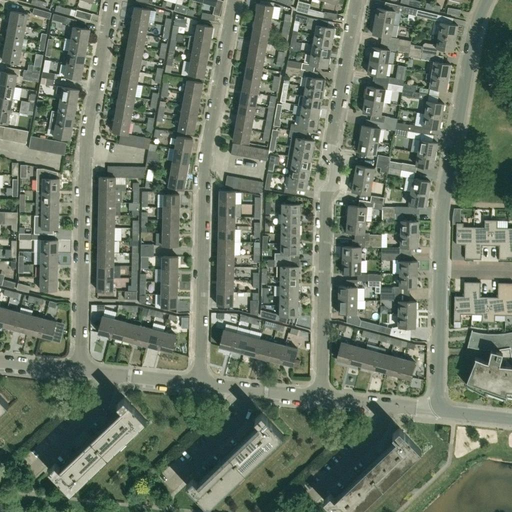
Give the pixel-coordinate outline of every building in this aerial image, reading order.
[(171,3),(164,1),(162,7),(169,9),(171,3)] [(258,3),(256,16),(271,19),(273,6),(258,3)] [(135,6),(133,19),(149,22),(151,9),(135,6)] [(403,13),(416,16),(417,10),(405,7),(403,13)] [(50,19),(51,13),(34,8),(32,14),(50,19)] [(374,21),(392,24),(395,11),(377,8),(376,11),(374,10),(372,20),(374,21)] [(447,14),(460,16),(461,10),(448,8),(447,14)] [(437,15),(419,10),(417,10),(416,16),(435,21),(437,15)] [(11,11),(9,23),(26,26),(28,14),(11,11)] [(202,18),(215,20),(216,15),(203,12),(202,18)] [(324,18),(336,20),(337,14),(325,12),(324,18)] [(64,23),(65,17),(54,13),(52,19),(64,23)] [(315,30),(314,35),(333,38),(334,28),(317,25),(318,20),(308,18),(296,15),(295,20),(307,23),(309,24),(308,28),(315,30)] [(253,28),(269,31),(271,19),(256,16),(253,28)] [(149,22),(133,19),(131,32),(146,34),(149,22)] [(390,38),(392,24),(374,21),(372,34),(390,38)] [(9,23),(7,35),(23,38),(26,26),(9,23)] [(198,23),(196,36),(212,39),(214,26),(198,23)] [(438,36),(456,39),(458,26),(441,23),(438,36)] [(73,26),(71,39),(88,42),(90,29),(75,27),(73,26)] [(251,41),(266,44),(269,31),(253,28),(251,41)] [(129,44),(144,47),(146,34),(131,32),(129,44)] [(7,35),(5,48),(21,51),(23,38),(7,35)] [(312,45),(331,48),(333,38),(314,35),(312,45)] [(188,48),(193,49),(193,48),(209,51),(212,39),(196,36),(196,37),(190,36),(188,48)] [(411,45),(410,47),(409,51),(422,53),(439,56),(440,49),(453,52),(456,39),(438,36),(437,45),(426,43),(424,44),(423,45),(423,47),(411,45)] [(71,39),(69,51),(86,54),(88,42),(71,39)] [(249,53),(264,56),(266,44),(251,41),(249,53)] [(126,56),(142,59),(144,47),(129,44),(126,56)] [(312,45),(311,54),(329,58),(331,48),(312,45)] [(409,53),(409,51),(410,47),(398,45),(396,51),(409,53)] [(372,47),(369,60),(388,63),(390,50),(372,47)] [(5,48),(2,60),(19,63),(21,51),(5,48)] [(193,48),(193,49),(191,61),(207,64),(209,51),(193,48)] [(69,51),(67,63),(83,66),(86,54),(69,51)] [(409,51),(409,53),(408,57),(421,59),(422,53),(409,51)] [(246,66),(262,68),(264,56),(249,53),(246,66)] [(329,58),(311,54),(309,64),(328,67),(329,58)] [(124,69),(140,72),(142,59),(126,56),(124,69)] [(385,77),(388,63),(369,60),(367,73),(385,77)] [(205,76),(207,64),(191,61),(189,74),(205,76)] [(288,61),(287,67),(305,70),(301,69),(302,63),(288,61)] [(427,74),(449,78),(451,65),(433,62),(431,74),(427,74)] [(65,75),(65,76),(81,79),(83,66),(67,63),(67,64),(65,75)] [(28,64),(27,70),(40,73),(41,66),(28,64)] [(244,78),(260,81),(262,68),(246,66),(244,78)] [(304,77),(305,70),(287,67),(285,74),(304,77)] [(124,69),(122,81),(138,84),(140,72),(124,69)] [(25,70),(23,77),(24,79),(38,81),(40,73),(27,70),(25,70)] [(43,71),(41,77),(54,79),(55,73),(43,71)] [(1,73),(0,79),(0,84),(15,88),(17,75),(1,73)] [(426,79),(430,80),(429,88),(446,91),(449,78),(427,74),(426,79)] [(161,83),(162,76),(156,75),(155,78),(153,77),(153,82),(161,83)] [(41,77),(40,83),(53,86),(54,79),(41,77)] [(305,87),(323,90),(325,80),(307,77),(305,87)] [(242,90),(258,93),(260,81),(244,78),(242,90)] [(403,86),(403,84),(404,80),(392,78),(391,84),(403,86)] [(188,79),(186,92),(202,95),(204,82),(188,79)] [(120,94),(135,97),(138,84),(122,81),(120,94)] [(0,97),(13,100),(15,88),(0,84),(0,97)] [(367,86),(364,99),(382,102),(385,90),(367,86)] [(305,87),(303,96),(322,100),(323,90),(305,87)] [(62,96),(61,100),(77,103),(79,91),(59,88),(58,95),(62,96)] [(403,89),(402,92),(401,96),(414,98),(415,92),(403,89)] [(240,103),(255,106),(258,93),(242,90),(240,103)] [(199,107),(202,95),(186,92),(183,105),(199,107)] [(117,106),(133,109),(135,97),(120,94),(117,106)] [(271,96),(268,108),(274,109),(277,97),(271,96)] [(300,96),(298,105),(320,109),(322,100),(303,96),(300,96)] [(0,97),(0,109),(11,112),(13,100),(0,97)] [(380,115),(382,102),(364,99),(362,112),(380,115)] [(61,100),(59,112),(75,115),(77,103),(61,100)] [(427,101),(425,113),(442,117),(444,104),(427,101)] [(237,115),(253,118),(255,106),(240,103),(237,115)] [(183,105),(181,117),(197,120),(199,107),(183,105)] [(301,106),(300,116),(318,119),(320,109),(298,105),(298,106),(301,106)] [(115,119),(131,121),(133,109),(117,106),(115,119)] [(272,122),(274,109),(268,108),(266,121),(272,122)] [(0,122),(9,124),(11,112),(0,109),(0,122)] [(51,122),(51,123),(73,127),(75,115),(59,112),(57,124),(51,122)] [(440,130),(442,117),(425,113),(422,127),(440,130)] [(237,115),(235,126),(235,128),(251,130),(253,118),(237,115)] [(292,124),(290,130),(307,133),(308,127),(317,129),(318,119),(300,116),(298,125),(292,124)] [(195,133),(197,120),(181,117),(179,130),(195,133)] [(127,134),(129,134),(131,121),(115,119),(113,131),(121,133),(119,144),(125,145),(127,134)] [(73,127),(51,123),(50,129),(56,130),(55,136),(71,139),(73,127)] [(382,128),(395,131),(395,129),(396,125),(384,123),(382,128)] [(362,125),(359,138),(378,141),(380,128),(362,125)] [(251,130),(235,128),(233,140),(249,143),(251,130)] [(10,129),(8,140),(14,141),(16,130),(10,129)] [(280,131),(273,129),(270,143),(276,144),(277,137),(278,137),(280,131)] [(407,137),(408,131),(395,129),(395,131),(394,135),(407,137)] [(294,148),(313,151),(315,141),(306,140),(307,133),(290,130),(289,137),(288,146),(290,147),(294,148)] [(22,131),(20,142),(26,144),(28,132),(22,131)] [(178,136),(175,149),(191,151),(194,139),(178,136)] [(378,141),(359,138),(357,152),(375,155),(378,141)] [(419,140),(417,153),(435,156),(437,143),(419,140)] [(53,153),(59,154),(61,142),(55,141),(53,153)] [(61,142),(59,154),(65,155),(67,143),(61,142)] [(237,156),(239,145),(233,144),(231,154),(237,156)] [(290,147),(289,157),(311,161),(313,151),(294,148),(290,147)] [(173,161),(189,164),(191,151),(175,149),(173,161)] [(269,150),(263,149),(261,160),(267,161),(269,150)] [(148,150),(147,156),(160,159),(161,152),(148,150)] [(435,156),(417,153),(415,166),(433,169),(435,156)] [(293,158),(291,167),(309,170),(311,161),(289,157),(293,158)] [(173,161),(171,173),(187,176),(189,164),(173,161)] [(387,173),(388,167),(389,163),(377,161),(376,167),(381,168),(380,172),(387,173)] [(356,165),(354,178),(372,181),(374,169),(356,165)] [(291,167),(289,177),(308,180),(309,170),(291,167)] [(388,167),(387,173),(400,175),(401,170),(388,167)] [(37,169),(36,191),(59,191),(59,178),(57,178),(57,172),(44,169),(37,169)] [(171,173),(171,174),(169,186),(184,189),(187,176),(171,173)] [(233,177),(227,175),(225,187),(231,188),(233,177)] [(100,177),(100,190),(116,190),(116,189),(126,190),(126,184),(116,183),(117,177),(114,177),(108,177),(100,177)] [(239,178),(233,177),(231,188),(237,189),(239,178)] [(308,180),(289,177),(287,187),(285,186),(284,193),(296,195),(297,189),(306,190),(308,180)] [(237,189),(243,190),(245,179),(239,178),(237,189)] [(372,181),(354,178),(352,191),(370,195),(372,181)] [(251,180),(245,179),(243,190),(249,191),(251,180)] [(413,179),(411,191),(428,194),(430,182),(413,179)] [(249,191),(255,192),(257,181),(251,180),(249,191)] [(263,182),(257,181),(255,192),(261,193),(263,182)] [(116,203),(116,202),(116,190),(100,190),(100,203),(116,203)] [(36,191),(42,191),(42,203),(59,203),(59,191),(36,191)] [(219,204),(235,204),(235,192),(220,191),(219,204)] [(428,194),(411,191),(408,205),(426,208),(428,194)] [(20,194),(20,203),(25,203),(25,202),(31,202),(32,194),(20,194)] [(165,195),(165,207),(180,208),(180,195),(165,195)] [(349,205),(347,218),(371,221),(371,220),(372,208),(382,210),(382,207),(383,204),(370,201),(370,202),(362,200),(361,206),(358,206),(352,206),(349,205)] [(36,215),(59,216),(59,203),(42,203),(42,215),(36,215)] [(116,216),(116,203),(100,203),(99,215),(116,216)] [(234,217),(235,204),(219,204),(219,217),(234,217)] [(281,204),(281,214),(299,215),(300,205),(281,204)] [(180,220),(180,208),(165,207),(164,220),(180,220)] [(281,224),(299,225),(299,215),(281,214),(281,224)] [(36,215),(35,234),(53,234),(53,228),(58,229),(59,216),(36,215)] [(115,228),(115,227),(116,216),(99,215),(99,228),(115,228)] [(219,217),(219,229),(234,230),(234,217),(219,217)] [(4,224),(12,224),(11,230),(17,230),(17,218),(4,218),(4,224)] [(347,218),(346,231),(350,232),(354,232),(364,233),(365,220),(371,221),(347,218)] [(164,220),(164,233),(179,233),(180,220),(164,220)] [(474,227),(473,259),(481,259),(481,245),(490,245),(491,220),(485,220),(484,227),(474,227)] [(491,220),(490,245),(499,245),(499,260),(508,260),(508,258),(508,228),(497,227),(497,220),(491,220)] [(400,221),(400,234),(418,234),(418,221),(414,221),(400,221)] [(456,224),(456,244),(465,244),(465,259),(473,259),(474,227),(463,226),(463,223),(460,223),(456,223),(456,224)] [(299,234),(299,225),(281,224),(280,234),(299,234)] [(115,241),(115,228),(99,228),(99,240),(115,241)] [(219,229),(218,242),(234,242),(234,230),(219,229)] [(179,233),(164,233),(164,245),(179,246),(179,233)] [(32,234),(32,239),(34,240),(41,240),(41,252),(58,252),(58,240),(55,240),(53,240),(53,234),(35,234),(32,234)] [(280,234),(280,243),(299,244),(299,234),(280,234)] [(394,248),(394,254),(412,254),(412,247),(414,247),(418,247),(418,234),(400,234),(400,247),(400,248),(394,248)] [(99,253),(115,253),(115,241),(99,240),(99,253)] [(138,254),(138,246),(138,241),(130,240),(130,245),(132,246),(132,254),(138,254)] [(233,255),(234,242),(218,242),(218,254),(233,255)] [(299,254),(299,244),(280,243),(280,253),(275,253),(275,260),(290,260),(291,254),(299,254)] [(343,246),(342,260),(365,260),(365,253),(361,253),(361,247),(352,247),(347,246),(343,246)] [(41,252),(41,264),(58,265),(58,252),(41,252)] [(115,266),(115,253),(99,253),(98,266),(115,266)] [(218,254),(218,267),(233,267),(233,255),(218,254)] [(394,254),(394,260),(400,260),(400,261),(399,274),(417,274),(417,261),(413,261),(411,261),(412,254),(394,254)] [(163,270),(179,270),(179,257),(163,257),(163,270)] [(277,276),(280,276),(299,276),(299,266),(290,266),(290,260),(275,260),(274,267),(277,267),(277,276)] [(342,260),(342,273),(346,273),(357,273),(361,273),(361,272),(361,261),(365,261),(365,260),(342,260)] [(41,264),(41,277),(57,277),(58,265),(41,264)] [(98,278),(114,279),(115,266),(98,266),(98,278)] [(233,280),(233,267),(218,267),(217,280),(233,280)] [(178,282),(179,270),(163,270),(163,282),(178,282)] [(393,288),(393,294),(409,294),(409,287),(413,287),(417,287),(417,274),(399,274),(399,287),(393,287),(393,288)] [(280,276),(280,286),(298,286),(299,276),(280,276)] [(41,277),(40,289),(57,290),(57,277),(41,277)] [(114,291),(114,279),(98,278),(98,291),(114,291)] [(14,288),(16,282),(3,279),(1,285),(14,288)] [(217,280),(217,292),(232,293),(233,280),(217,280)] [(178,295),(178,282),(163,282),(163,295),(178,295)] [(454,296),(454,321),(461,321),(461,314),(471,314),(472,282),(464,282),(464,296),(454,296)] [(472,282),(471,314),(482,314),(482,322),(488,322),(489,297),(480,296),(481,282),(472,282)] [(29,292),(30,286),(18,283),(17,289),(29,292)] [(489,297),(488,322),(495,322),(495,315),(505,315),(506,283),(498,283),(498,297),(489,297)] [(280,286),(280,296),(298,296),(298,286),(280,286)] [(339,287),(338,300),(357,300),(357,287),(346,287),(343,287),(339,287)] [(3,295),(11,297),(13,291),(4,288),(3,295)] [(19,293),(13,291),(11,297),(18,299),(19,293)] [(137,292),(131,291),(125,291),(125,299),(136,300),(137,292)] [(217,292),(217,300),(217,305),(232,305),(232,293),(217,292)] [(393,300),(393,301),(399,301),(398,314),(416,314),(416,301),(412,301),(409,301),(409,294),(393,294),(393,300)] [(36,303),(37,297),(28,295),(27,301),(36,303)] [(178,308),(178,295),(163,295),(162,307),(178,308)] [(280,296),(280,305),(298,306),(298,296),(280,296)] [(44,298),(37,297),(36,303),(42,305),(44,298)] [(338,300),(338,313),(342,313),(357,313),(357,300),(338,300)] [(280,305),(279,316),(298,316),(298,306),(280,305)] [(8,309),(0,307),(0,324),(4,326),(8,309)] [(148,308),(147,314),(156,316),(157,310),(148,308)] [(10,329),(16,330),(20,312),(8,309),(4,326),(10,327),(10,329)] [(275,321),(277,315),(265,311),(263,317),(275,321)] [(32,315),(20,312),(16,330),(19,331),(20,330),(28,332),(32,315)] [(398,314),(398,327),(412,327),(416,327),(416,314),(398,314)] [(45,319),(32,315),(28,332),(35,334),(34,335),(40,337),(45,319)] [(111,337),(116,318),(104,315),(99,333),(107,335),(107,336),(111,337)] [(253,317),(246,315),(244,321),(252,323),(253,317)] [(128,322),(116,318),(111,337),(116,339),(116,337),(124,339),(128,322)] [(56,322),(45,319),(40,337),(44,337),(44,336),(52,338),(51,340),(60,342),(64,328),(55,326),(56,322)] [(361,320),(359,326),(371,329),(378,331),(379,325),(361,320)] [(131,343),(135,344),(140,325),(128,322),(124,339),(131,341),(131,343)] [(153,328),(140,325),(135,344),(140,345),(140,344),(148,346),(153,328)] [(379,325),(378,331),(383,333),(390,334),(392,328),(379,325)] [(165,332),(153,328),(148,346),(155,348),(155,349),(160,350),(165,332)] [(219,346),(227,348),(227,349),(231,351),(236,333),(224,329),(219,346)] [(511,366),(511,357),(509,349),(511,348),(511,332),(505,334),(497,334),(489,334),(480,333),(472,332),(473,330),(472,330),(467,349),(468,349),(468,347),(476,349),(484,350),(491,350),(488,362),(484,361),(475,357),(475,358),(477,359),(466,385),(485,395),(487,392),(505,399),(507,395),(511,396),(511,366)] [(177,335),(165,332),(160,350),(164,352),(165,350),(172,352),(177,335)] [(236,333),(231,351),(236,352),(236,350),(244,352),(248,336),(236,333)] [(380,341),(393,345),(395,339),(381,335),(380,341)] [(244,352),(252,354),(251,356),(256,357),(260,339),(248,336),(244,352)] [(260,339),(256,357),(260,358),(261,357),(268,359),(273,342),(260,339)] [(280,363),(285,345),(273,342),(268,359),(276,361),(276,362),(280,363)] [(344,363),(349,364),(354,345),(341,342),(337,359),(345,361),(344,363)] [(285,345),(280,363),(285,365),(285,363),(293,365),(297,349),(285,345)] [(366,348),(354,345),(349,364),(353,365),(354,364),(361,366),(366,348)] [(373,371),(378,351),(366,348),(361,366),(369,368),(369,369),(373,371)] [(379,352),(378,351),(373,371),(378,372),(378,370),(386,372),(390,355),(384,353),(385,349),(380,348),(379,352)] [(403,358),(390,355),(386,372),(393,374),(393,376),(397,377),(403,358)] [(402,378),(402,377),(410,379),(415,361),(403,358),(397,377),(402,378)] [(0,412),(9,404),(0,394),(0,412)] [(70,492),(121,444),(146,420),(125,397),(118,404),(115,407),(118,413),(60,468),(55,463),(49,470),(70,492)] [(208,507),(233,484),(246,471),(284,435),(266,417),(267,417),(262,412),(255,419),(253,422),(256,428),(198,483),(193,478),(187,485),(208,507)] [(393,444),(337,498),(335,499),(330,494),(324,500),(334,511),(357,511),(421,451),(403,433),(404,432),(399,428),(392,434),(393,435),(390,438),(393,444)]
